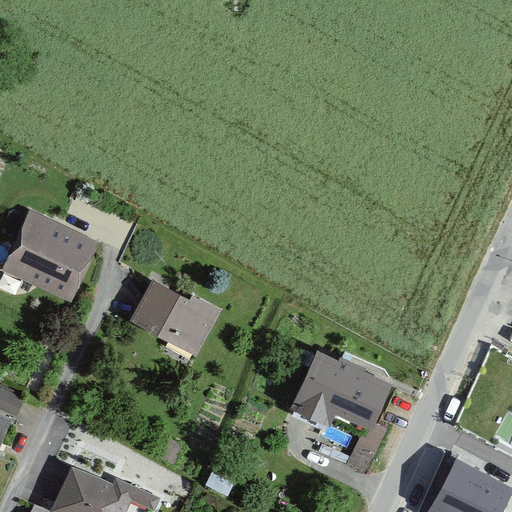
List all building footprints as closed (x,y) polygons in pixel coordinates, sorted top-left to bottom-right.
[(99,243),(30,211),(14,244),(9,256),(2,270),(70,302),(77,288),(83,277),(99,243)] [(190,300),(154,281),(132,322),(195,355),(219,311),(192,296),(190,300)] [(338,360),(317,351),(290,409),(326,425),(333,412),(364,427),(372,430),(375,423),(393,386),(365,373),(367,369),(342,358),(340,357),(338,360)] [(21,407),(26,394),(0,382),(0,409),(17,416),(21,407)] [(0,447),(13,419),(0,413),(0,447)] [(387,428),(375,423),(372,430),(364,427),(347,464),(366,473),(387,428)] [(501,511),(511,492),(511,486),(456,456),(428,509),(431,510),(434,511),(501,511)] [(112,485),(71,466),(49,511),(127,511),(132,502),(153,511),(154,511),(161,498),(116,478),(112,485)] [(235,483),(213,471),(206,485),(227,497),(235,483)]
